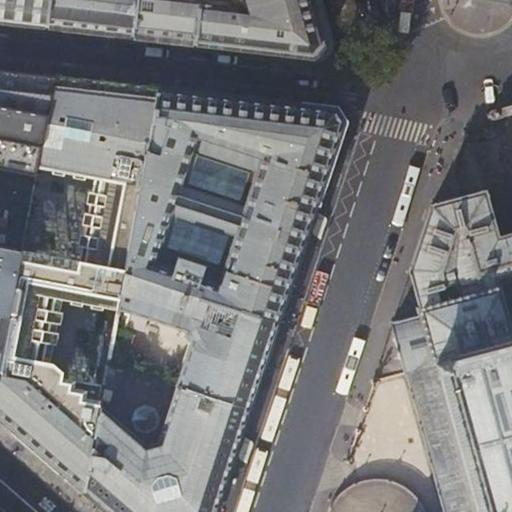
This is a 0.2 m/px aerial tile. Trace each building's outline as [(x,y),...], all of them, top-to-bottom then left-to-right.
[(0,0),(0,21),(207,45),(249,50),(312,57),(322,46),(320,41),(309,0),(0,0)] [(323,0),(309,0),(320,41),(334,37),(323,0)] [(0,70),(0,361),(21,249),(37,167),(55,77),(3,71),(0,70)] [(100,82),(55,77),(37,167),(95,179),(79,261),(21,249),(0,361),(0,417),(29,442),(84,490),(103,386),(47,374),(62,298),(117,310),(124,272),(159,88),(100,82)] [(252,99),(159,88),(124,272),(277,323),(306,236),(323,183),(343,122),(335,109),(252,99)] [(511,511),(511,234),(498,238),(486,196),(488,196),(487,191),(433,206),(412,269),(422,301),(419,301),(421,308),(392,316),(407,370),(408,370),(448,511),(511,511)] [(262,370),(277,323),(124,272),(117,310),(114,327),(107,362),(249,409),(262,370)] [(99,368),(106,369),(107,362),(114,327),(107,325),(108,323),(105,323),(96,370),(98,370),(99,368)] [(214,511),(230,467),(249,409),(107,362),(106,369),(103,386),(84,490),(108,511),(214,511)]
